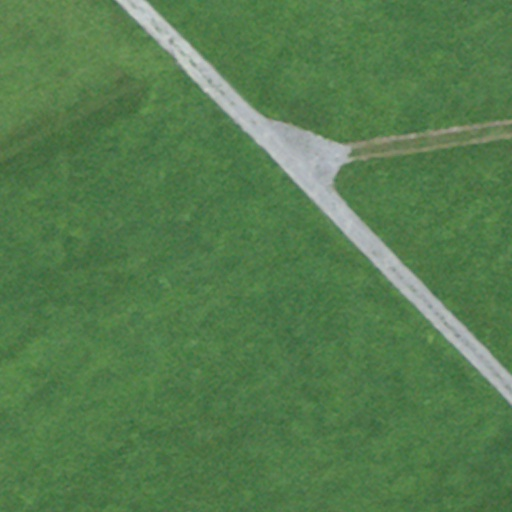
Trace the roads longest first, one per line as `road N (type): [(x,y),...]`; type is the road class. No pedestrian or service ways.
road 1 (track): [(511,388),(127,0)]
road 2 (track): [(511,129),(286,162)]
